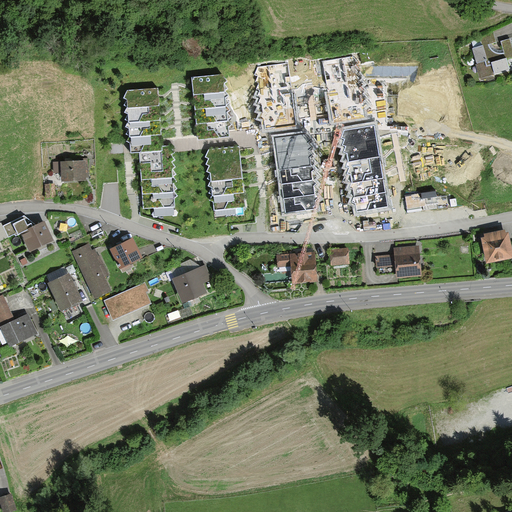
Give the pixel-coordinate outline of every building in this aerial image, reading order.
[(482,77),(509,68),(506,59),(511,57),(511,48),(509,40),(498,43),(494,33),(481,38),(472,40),(474,48),(473,48),(482,77)] [(226,80),(222,74),(192,78),(193,87),(195,105),(197,119),(199,139),(228,136),(227,127),(232,124),(228,118),(230,117),(226,112),(229,109),(226,105),(229,103),(225,97),(228,96),(224,89),(226,88),(222,83),(226,80)] [(159,97),(158,89),(128,91),(124,98),(127,100),(124,105),(128,107),(125,112),(129,114),(126,120),(129,122),(126,127),(129,129),(127,134),(130,136),(127,141),(130,143),(131,153),(139,153),(140,160),(141,175),(142,188),(143,209),(175,207),(174,199),(178,196),(174,191),(177,189),(174,184),(176,182),(172,176),(176,174),(173,170),(176,167),(172,162),(175,160),(171,155),(174,153),(169,146),(162,146),(161,129),(160,115),(159,97)] [(213,202),(215,210),(246,207),(244,186),(242,172),(241,158),(239,146),(209,150),(205,157),(209,158),(206,164),(209,166),(206,172),(209,174),(206,179),(210,181),(208,186),(212,188),(209,193),(212,195),(210,200),(213,202)] [(53,163),(53,174),(61,174),(61,184),(86,183),(85,162),(53,163)] [(55,184),(45,185),(45,199),(56,198),(55,184)] [(30,254),(54,242),(44,223),(37,227),(24,217),(3,227),(9,238),(15,235),(16,237),(18,236),(18,237),(21,235),(30,254)] [(0,241),(0,242),(9,238),(3,227),(1,224),(0,224),(0,241)] [(483,260),(509,254),(503,229),(477,236),(483,260)] [(133,237),(109,249),(119,270),(143,259),(133,237)] [(94,301),(112,292),(105,278),(110,276),(101,256),(98,257),(95,251),(93,252),(89,244),(71,252),(94,301)] [(397,279),(421,277),(419,247),(393,249),(394,255),(377,257),(378,269),(396,267),(397,279)] [(330,266),(350,265),(349,248),(329,250),(330,266)] [(292,284),(317,283),(315,253),(277,256),(278,268),(291,267),(292,284)] [(176,281),(171,283),(181,305),(207,294),(203,286),(213,282),(206,265),(201,267),(190,261),(171,270),(176,281)] [(50,284),(48,285),(61,314),(83,304),(70,275),(68,276),(64,268),(47,276),(50,284)] [(104,301),(113,321),(151,303),(146,292),(149,290),(145,282),(104,301)] [(3,295),(0,296),(0,330),(1,330),(10,348),(37,334),(28,316),(16,322),(3,295)] [(0,493),(0,497),(5,511),(17,508),(10,490),(0,493)]
